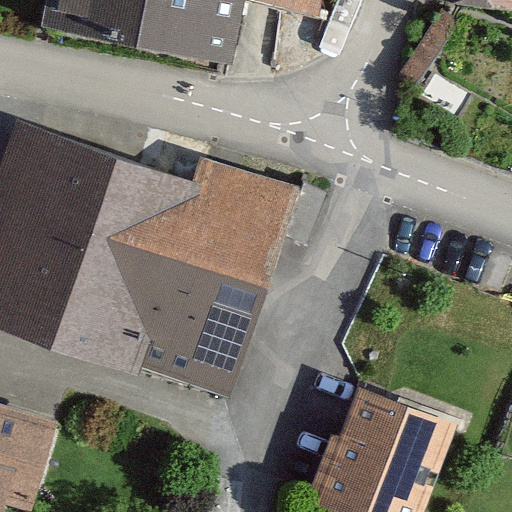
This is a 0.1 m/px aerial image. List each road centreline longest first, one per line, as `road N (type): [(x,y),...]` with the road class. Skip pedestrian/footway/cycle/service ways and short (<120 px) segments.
road 1 (residential): [(0,60),(323,141)]
road 2 (residential): [(323,141),(511,211)]
road 3 (residential): [(323,141),(389,0)]
